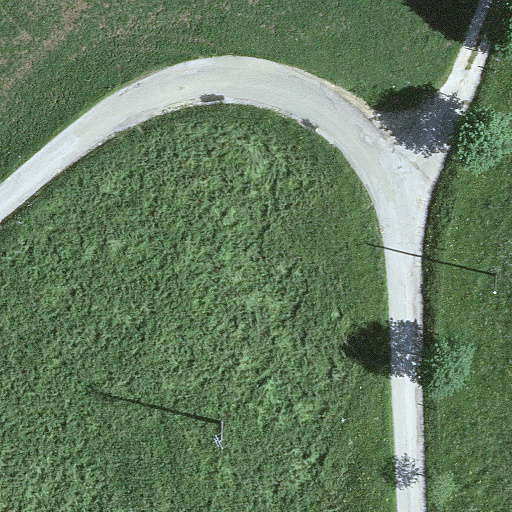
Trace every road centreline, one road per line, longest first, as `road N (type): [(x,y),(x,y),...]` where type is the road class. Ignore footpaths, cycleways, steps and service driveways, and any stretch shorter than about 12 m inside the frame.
road 1 (unclassified): [(431,511),(425,422),(434,196),(502,0)]
road 2 (track): [(434,196),(329,109),(246,78),(153,92),(56,152),(0,205)]
